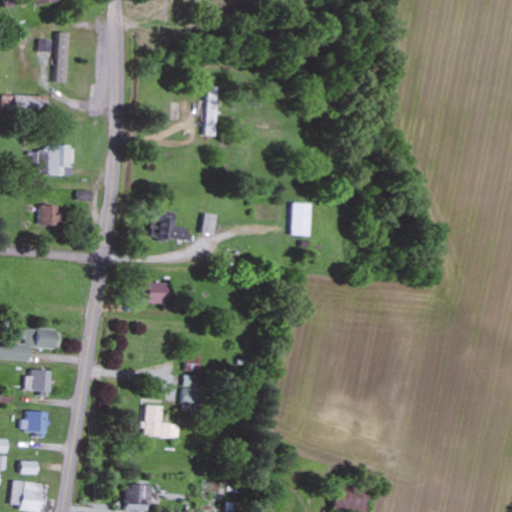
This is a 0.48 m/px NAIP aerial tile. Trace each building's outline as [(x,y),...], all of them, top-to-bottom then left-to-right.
[(65,34),(54,34),(51,83),(63,84),(65,34)] [(49,53),(50,41),(35,40),(35,53),(49,53)] [(214,137),(215,88),(203,88),(202,137),(214,137)] [(7,114),(42,115),(42,97),(7,96),(7,114)] [(61,176),(61,167),(69,167),(69,149),(30,149),(30,165),(34,165),(34,176),(61,176)] [(307,238),(308,205),(289,204),(288,237),(307,238)] [(55,227),(56,207),(37,207),(36,227),(55,227)] [(174,214),(148,210),(145,235),(156,237),(156,239),(183,243),(185,229),(172,227),(174,214)] [(212,236),(215,216),(201,214),(198,234),(212,236)] [(141,304),(164,305),(165,285),(141,284),(141,304)] [(0,351),(0,361),(26,362),(26,349),(55,350),(56,331),(16,330),(15,344),(0,343),(0,351)] [(27,377),(23,377),(21,391),(47,394),(49,373),(28,370),(27,377)] [(177,425),(159,424),(160,407),(140,406),(139,438),(177,439),(177,425)] [(18,421),(17,433),(43,434),(44,413),(23,412),(23,421),(18,421)] [(34,475),(34,462),(17,462),(16,474),(34,475)] [(7,509),(38,511),(42,511),(46,485),(9,481),(7,509)] [(149,485),(121,485),(121,511),(148,511),(149,485)] [(360,490),(328,490),(328,511),(361,511),(360,490)]
